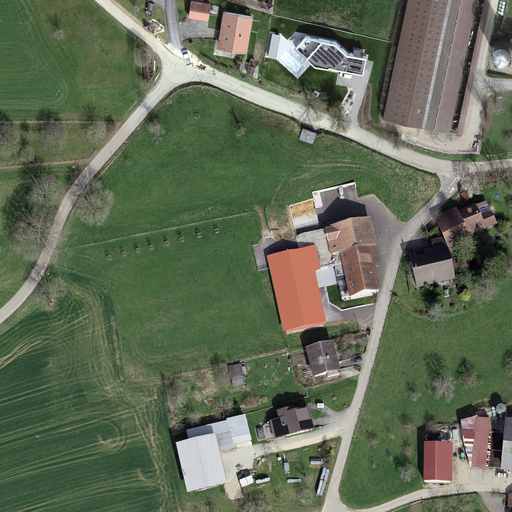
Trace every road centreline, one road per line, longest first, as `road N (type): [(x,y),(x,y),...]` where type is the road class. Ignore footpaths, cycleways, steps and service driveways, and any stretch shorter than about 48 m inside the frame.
road 1 (track): [(99,0),(177,67),(70,196),(27,290),(0,317)]
road 2 (residential): [(454,169),(449,187),(395,242),(332,491),(337,511)]
road 3 (residential): [(454,169),(177,67),(170,0)]
road 4 (residential): [(382,511),(411,499),(511,491)]
